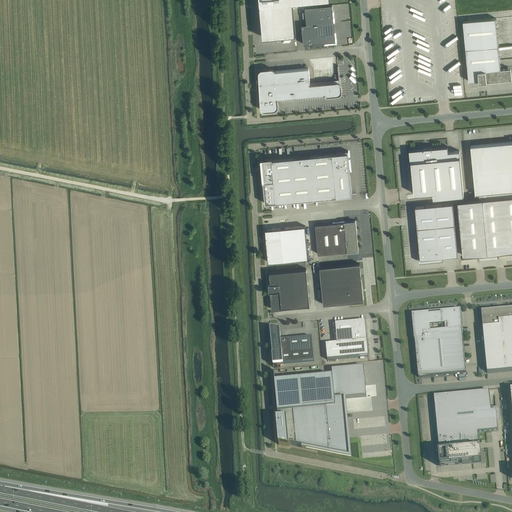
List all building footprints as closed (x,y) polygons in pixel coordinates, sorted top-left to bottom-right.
[(264,0),(268,37),(296,34),(293,2),(317,0),(264,0)] [(332,5),(305,7),(306,19),(307,19),(307,22),(307,23),(307,24),(302,25),(303,39),(304,42),(304,43),(303,43),(303,44),(335,41),(332,5)] [(506,72),(506,71),(507,71),(508,70),(507,70),(507,69),(506,69),(506,68),(504,69),(503,69),(501,69),(496,18),(463,21),(469,81),(479,80),(479,82),(480,82),(480,81),(485,80),(485,81),(509,79),(508,71),(506,72)] [(269,111),(275,110),(276,110),(277,109),(278,108),(278,107),(278,106),(278,105),(278,99),(326,94),(324,83),(310,84),(309,68),(275,71),(275,70),(274,70),(273,69),(272,69),(271,68),(270,68),(262,69),(261,70),(260,70),(259,71),(259,72),(259,73),(259,76),(260,107),(261,108),(261,109),(262,110),(263,111),(264,111),(265,111),(269,111)] [(324,83),(326,94),(326,95),(326,96),(327,96),(338,95),(339,95),(340,94),(341,94),(342,93),(342,92),(342,91),(342,90),(342,86),(342,85),(341,84),(341,83),(340,83),(339,82),(338,82),(335,82),(324,83)] [(511,141),(471,146),(475,194),(477,194),(511,190),(511,141)] [(424,149),(409,150),(410,161),(411,161),(414,194),(433,192),(433,198),(464,195),(460,151),(448,152),(448,146),(432,148),(432,147),(431,147),(431,148),(425,149),(425,148),(423,148),(424,149)] [(265,203),(352,195),(350,173),(350,171),(349,171),(348,152),(348,151),(337,152),(337,153),(337,154),(261,161),(265,203)] [(478,199),(458,201),(463,255),(511,250),(511,190),(477,194),(478,199)] [(458,255),(453,203),(415,207),(419,248),(418,248),(419,262),(443,260),(443,257),(458,255)] [(318,254),(358,250),(357,238),(357,236),(356,230),(357,230),(356,220),(355,220),(355,221),(344,222),(344,221),(333,223),(328,224),(324,224),(315,225),(318,254)] [(285,228),(265,229),(268,262),(308,258),(305,226),(290,227),(291,238),(286,239),(285,228)] [(353,302),(353,301),(363,300),(361,278),(362,278),(361,278),(360,263),(320,267),(321,283),(322,283),(322,287),(322,288),(323,305),(329,304),(333,303),(333,304),(334,303),(353,302)] [(282,308),(310,305),(306,269),(269,272),(270,278),(269,278),(269,284),(268,284),(269,292),(270,291),(272,310),(282,308)] [(511,308),(481,311),(487,373),(511,370),(511,308)] [(414,334),(414,333),(418,377),(466,373),(462,329),(463,329),(461,310),(440,312),(441,313),(436,314),(436,313),(433,313),(434,314),(429,315),(429,313),(412,314),(414,334)] [(327,360),(369,356),(367,340),(366,340),(365,331),(366,331),(366,330),(365,331),(365,328),(365,321),(355,322),(354,322),(350,322),(340,323),(336,324),(336,323),(335,324),(337,343),(326,344),(326,345),(329,344),(330,359),(327,360)] [(271,328),(273,351),(272,351),(274,365),(283,364),(284,364),(314,361),(312,337),(291,339),(281,340),(280,337),(281,337),(280,337),(280,336),(280,335),(280,334),(280,333),(280,331),(278,331),(278,330),(277,330),(275,330),(273,330),(273,329),(273,330),(272,329),(271,324),(270,324),(271,328)] [(294,380),(275,382),(278,419),(276,419),(279,445),(290,447),(289,445),(319,451),(333,454),(350,457),(347,429),(344,399),(366,397),(363,367),(332,370),(333,376),(294,380)] [(489,391),(434,396),(439,446),(439,448),(438,448),(439,448),(439,450),(438,450),(438,451),(439,451),(439,453),(438,453),(440,467),(462,465),(463,468),(470,467),(470,464),(482,463),(480,449),(479,449),(478,433),(498,431),(496,411),(491,411),(489,391)]
